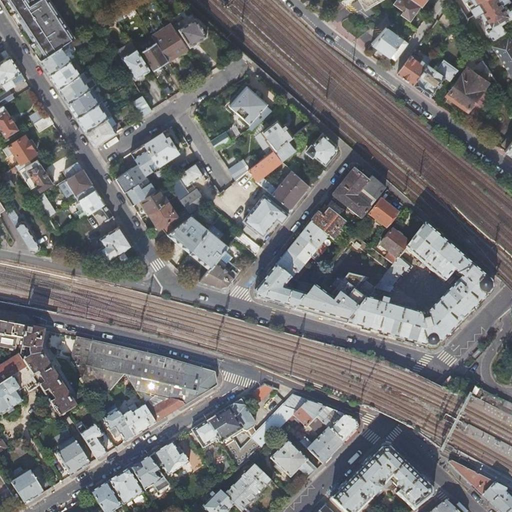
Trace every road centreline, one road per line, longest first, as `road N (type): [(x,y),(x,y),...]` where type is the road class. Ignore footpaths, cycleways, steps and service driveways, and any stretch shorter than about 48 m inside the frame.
road 1 (residential): [(292,0),(511,170)]
road 2 (residential): [(243,367),(231,390),(41,511)]
road 3 (residential): [(243,367),(0,306)]
road 4 (residential): [(231,304),(436,367)]
road 5 (residential): [(231,304),(350,153)]
road 6 (residential): [(0,254),(140,285),(166,278)]
road 7 (residential): [(91,161),(0,21)]
road 8 (residential): [(382,424),(243,367)]
road 9 (residential): [(166,278),(91,161)]
road 10 (secondary): [(382,424),(297,511)]
